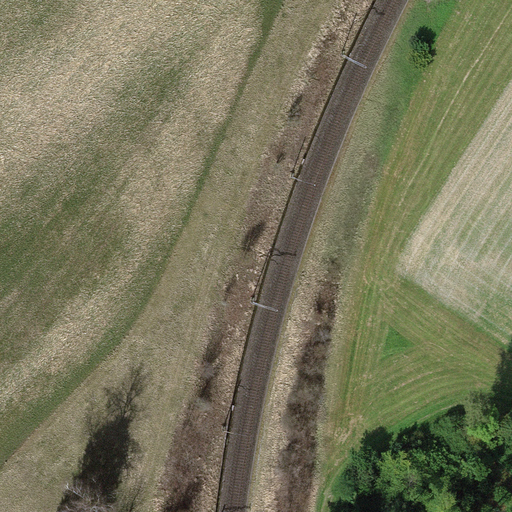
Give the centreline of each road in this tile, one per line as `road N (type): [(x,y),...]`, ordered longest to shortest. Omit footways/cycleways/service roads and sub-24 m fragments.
road 1 (track): [(327,0),(137,511)]
road 2 (track): [(511,400),(455,394),(373,433),(344,474),(339,511)]
